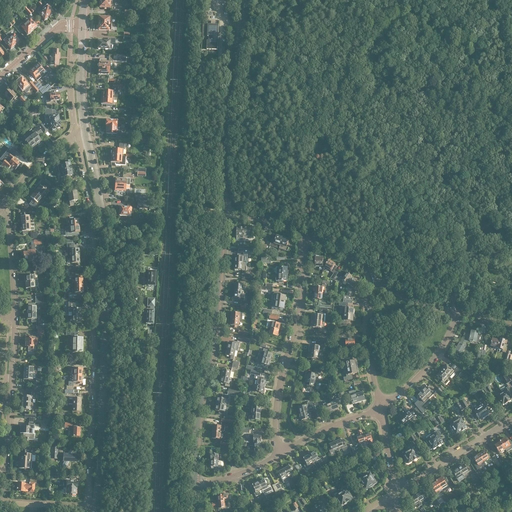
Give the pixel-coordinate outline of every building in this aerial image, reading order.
[(47,5),(42,9),(49,17),(51,15),(53,14),(53,13),(50,8),(53,5),(50,1),(46,4),(47,5)] [(26,7),(24,9),(26,12),(29,16),(32,13),(28,10),(27,8),(26,7)] [(47,18),(49,17),(42,9),(41,11),(39,9),(36,11),(38,13),(44,21),(45,20),(47,19),(47,18)] [(30,20),(26,24),(32,31),(34,29),(35,29),(36,28),(37,27),(30,20)] [(30,33),(32,31),(26,24),(24,25),(23,23),(20,26),(21,27),(21,28),(27,35),(28,35),(29,35),(30,33)] [(218,51),(219,25),(208,24),(207,36),(209,36),(209,41),(207,40),(207,49),(217,50),(217,51),(218,51)] [(6,35),(7,36),(15,46),(17,44),(18,44),(20,43),(19,42),(20,42),(13,34),(11,36),(8,33),(6,35)] [(13,47),(15,46),(7,36),(6,38),(7,39),(4,42),(11,50),(11,49),(12,49),(13,48),(13,47)] [(97,45),(97,48),(98,48),(98,49),(112,49),(112,45),(114,45),(115,45),(115,39),(108,38),(108,41),(104,41),(104,40),(101,40),(100,42),(98,42),(98,45),(97,45)] [(50,64),(53,64),(58,64),(59,59),(58,59),(58,56),(60,56),(60,54),(58,53),(58,50),(53,50),(53,56),(50,56),(50,57),(46,57),(45,57),(43,59),(47,63),(49,61),(50,61),(50,64)] [(98,64),(98,67),(99,67),(99,68),(113,69),(113,60),(109,60),(109,62),(106,62),(106,60),(100,60),(99,63),(98,64)] [(36,65),(33,68),(41,77),(42,78),(48,73),(44,68),(42,69),(43,69),(40,66),(38,64),(37,66),(36,65)] [(37,81),(41,77),(33,68),(30,70),(31,71),(29,72),(31,74),(33,77),(37,81)] [(23,81),(22,79),(20,81),(20,80),(20,81),(19,80),(17,82),(17,83),(23,90),(24,92),(25,93),(26,93),(28,91),(28,90),(27,89),(29,88),(26,84),(27,84),(24,81),(23,81)] [(39,91),(31,82),(28,84),(36,94),(39,91)] [(42,95),(45,92),(50,88),(48,85),(43,89),(38,83),(35,86),(42,95)] [(51,94),(50,88),(45,92),(46,103),(50,103),(51,103),(51,101),(60,100),(59,93),(51,94)] [(113,88),(112,91),(109,91),(108,92),(103,91),(103,93),(102,93),(102,96),(102,97),(117,98),(117,96),(117,88),(113,88)] [(11,92),(9,90),(5,94),(4,95),(10,102),(13,99),(14,100),(16,98),(14,95),(11,92)] [(117,98),(102,98),(102,100),(101,101),(101,103),(102,104),(102,105),(106,105),(106,107),(112,107),(112,101),(117,101),(117,98)] [(58,116),(54,116),(54,113),(45,114),(46,118),(47,122),(48,122),(48,123),(59,121),(58,119),(59,119),(59,116),(58,116)] [(60,121),(59,121),(59,122),(48,123),(49,126),(50,126),(51,129),(52,129),(52,130),(53,131),(55,131),(56,130),(55,129),(56,129),(56,128),(60,128),(60,127),(61,127),(61,124),(60,124),(60,121)] [(47,130),(46,130),(42,124),(38,124),(44,132),(47,130)] [(121,128),(106,127),(106,135),(112,135),(112,133),(117,133),(117,135),(116,135),(116,137),(121,137),(121,128)] [(29,137),(36,145),(39,143),(40,144),(42,143),(41,141),(37,136),(42,133),(39,128),(36,130),(37,132),(35,134),(34,132),(29,137)] [(31,149),(36,145),(29,137),(24,141),(25,142),(23,143),(21,141),(19,144),(22,148),(27,144),(31,149)] [(112,156),(122,157),(123,157),(123,155),(123,150),(122,150),(122,148),(125,149),(126,144),(118,143),(118,148),(119,148),(119,149),(118,149),(118,150),(112,150),(112,151),(111,151),(111,154),(112,155),(112,156)] [(8,169),(11,166),(15,170),(20,164),(16,160),(17,159),(10,154),(8,157),(5,160),(1,165),(5,168),(6,167),(8,169)] [(122,157),(112,156),(111,163),(115,163),(115,165),(125,166),(125,157),(122,157)] [(60,172),(61,172),(61,171),(71,169),(71,170),(71,167),(70,167),(71,167),(70,164),(69,161),(65,162),(66,164),(60,165),(61,169),(59,169),(60,172)] [(71,170),(71,169),(61,171),(61,172),(62,174),(60,175),(61,178),(65,177),(65,178),(70,177),(70,176),(72,176),(72,173),(72,170),(71,170)] [(38,190),(36,193),(42,197),(47,192),(46,191),(48,189),(44,186),(42,188),(40,186),(37,189),(38,190)] [(72,206),(71,201),(77,200),(76,191),(73,192),(73,190),(68,190),(66,191),(67,193),(68,193),(69,201),(67,202),(67,207),(72,206)] [(42,197),(36,193),(34,195),(33,194),(30,198),(31,198),(28,201),(33,204),(33,203),(33,204),(35,202),(37,203),(42,197)] [(131,208),(119,207),(119,215),(120,216),(122,216),(123,215),(129,216),(129,211),(131,211),(131,208)] [(30,224),(32,223),(32,221),(30,221),(29,216),(27,216),(27,214),(27,213),(21,214),(21,217),(21,224),(22,224),(30,224)] [(70,227),(79,226),(79,224),(80,224),(79,219),(75,219),(75,220),(73,220),(73,217),(73,218),(69,218),(69,217),(69,221),(70,227)] [(30,231),(30,224),(22,224),(23,228),(21,228),(22,232),(22,233),(26,233),(26,231),(30,231)] [(79,233),(79,226),(70,227),(70,233),(71,234),(75,234),(75,233),(79,233)] [(250,229),(243,228),(243,238),(247,238),(247,237),(250,237),(250,238),(254,239),(254,233),(252,232),(252,229),(250,229)] [(278,245),(277,248),(279,248),(283,238),(274,235),(271,243),(278,245)] [(283,238),(279,248),(279,249),(288,252),(289,248),(287,248),(288,245),(289,245),(289,244),(288,243),(289,240),(286,239),(287,239),(283,238)] [(68,257),(79,256),(80,256),(79,252),(79,249),(74,249),(73,244),(67,244),(68,257)] [(35,250),(27,250),(27,253),(23,253),(24,260),(24,262),(28,262),(32,262),(32,260),(32,256),(35,256),(35,250)] [(71,264),(75,263),(75,265),(79,265),(79,263),(79,256),(68,257),(69,259),(71,259),(71,264)] [(235,263),(235,264),(246,264),(247,264),(247,260),(246,260),(246,258),(241,257),(241,256),(238,256),(238,257),(236,257),(235,260),(235,263)] [(325,267),(328,262),(323,260),(323,258),(319,258),(319,256),(316,256),(316,258),(315,258),(315,267),(323,267),(325,267)] [(328,262),(325,267),(334,273),(336,268),(334,267),(336,265),(329,261),(328,262)] [(148,286),(155,286),(156,272),(148,271),(148,286)] [(334,280),(341,285),(344,282),(347,284),(352,277),(347,273),(342,280),(336,276),(334,280)] [(25,282),(37,282),(38,282),(37,280),(34,280),(34,276),(34,274),(27,275),(27,276),(25,276),(25,282)] [(72,283),(72,286),(83,286),(82,282),(83,282),(83,280),(82,280),(82,279),(82,277),(74,277),(74,283),(72,283)] [(355,279),(352,277),(347,284),(350,285),(348,288),(353,292),(354,291),(358,291),(358,288),(357,287),(359,284),(358,284),(359,282),(357,280),(356,282),(354,280),(355,279)] [(326,288),(326,286),(326,285),(325,285),(322,284),(322,286),(319,286),(319,287),(315,287),(315,288),(314,288),(314,292),(315,292),(315,293),(323,294),(326,294),(327,291),(325,291),(325,288),(326,288)] [(274,301),(285,303),(285,302),(286,296),(280,295),(280,294),(277,293),(277,295),(274,294),(273,297),(275,297),(274,301)] [(154,307),(154,300),(154,299),(148,299),(148,300),(148,306),(148,307),(150,307),(150,310),(147,310),(147,311),(147,314),(146,314),(146,315),(146,320),(146,324),(147,325),(147,324),(153,325),(153,324),(153,321),(154,320),(153,320),(154,315),(154,311),(154,310),(153,310),(154,307)] [(285,303),(274,301),(274,305),(272,304),(272,310),(277,311),(278,308),(284,309),(285,303)] [(71,316),(72,316),(80,316),(80,309),(75,309),(75,306),(75,303),(68,303),(68,312),(71,312),(71,316)] [(340,303),(339,303),(339,305),(340,305),(340,306),(343,306),(342,314),(344,314),(353,315),(353,309),(347,308),(348,303),(340,303)] [(27,307),(27,313),(36,313),(36,307),(36,306),(35,306),(35,304),(28,304),(28,307),(27,307)] [(314,314),(313,321),(322,322),(322,318),(324,318),(324,314),(326,314),(326,311),(327,311),(327,308),(321,307),(320,315),(314,314)] [(36,313),(27,313),(27,319),(31,319),(31,322),(36,322),(36,319),(36,313)] [(353,315),(344,314),(344,318),(342,318),(342,323),(341,323),(339,323),(339,325),(340,326),(346,326),(346,323),(348,323),(348,322),(350,323),(350,321),(352,322),(353,315)] [(80,316),(72,316),(72,323),(73,323),(73,324),(75,324),(75,323),(80,323),(80,319),(81,319),(81,316),(80,316)] [(240,320),(232,319),(231,322),(230,324),(231,324),(231,326),(233,326),(233,328),(237,328),(237,326),(239,326),(241,326),(241,323),(240,323),(240,320)] [(271,328),(279,330),(280,330),(280,327),(281,324),(270,321),(269,328),(271,328)] [(325,322),(322,322),(313,321),(313,327),(319,328),(318,333),(326,334),(326,330),(323,330),(323,326),(324,326),(325,322)] [(279,330),(271,328),(269,335),(277,337),(278,336),(279,333),(278,333),(279,330)] [(465,333),(463,337),(468,339),(468,340),(470,340),(469,341),(470,341),(470,340),(473,341),(473,342),(478,343),(480,336),(478,336),(478,333),(472,331),(471,335),(465,333)] [(346,347),(350,347),(355,346),(354,340),(346,340),(346,335),(345,335),(340,335),(341,343),(346,343),(346,347)] [(29,339),(26,339),(25,346),(28,347),(28,352),(33,352),(33,347),(34,343),(37,343),(37,338),(29,337),(29,339)] [(468,339),(463,337),(460,343),(457,348),(457,347),(457,348),(456,350),(455,350),(456,351),(455,351),(458,353),(457,355),(461,358),(461,357),(462,358),(466,349),(465,348),(466,346),(465,346),(468,340),(468,339)] [(82,339),(72,338),(72,352),(82,352),(82,345),(83,345),(83,342),(82,342),(82,339)] [(500,341),(498,349),(503,350),(505,344),(506,344),(507,340),(500,338),(500,341)] [(498,349),(500,341),(492,339),(490,346),(493,347),(493,348),(498,349)] [(311,345),(310,352),(322,353),(323,349),(321,349),(321,345),(323,345),(323,344),(324,344),(324,342),(318,341),(317,346),(311,345)] [(228,349),(236,351),(237,344),(235,344),(235,343),(234,343),(234,344),(229,343),(228,346),(227,349),(228,349)] [(236,351),(228,349),(227,352),(226,352),(226,354),(227,355),(226,356),(231,357),(231,359),(234,360),(234,357),(235,357),(236,351)] [(263,358),(271,360),(272,360),(272,357),(273,354),(269,353),(269,351),(264,349),(263,351),(262,351),(260,358),(261,358),(263,358)] [(322,353),(310,352),(310,358),(312,359),(312,361),(315,361),(315,364),(323,365),(324,362),(321,362),(321,361),(320,361),(320,357),(322,357),(322,353)] [(344,361),(345,369),(356,367),(355,361),(349,362),(348,357),(340,358),(340,362),(344,361)] [(270,363),(271,360),(263,358),(261,358),(260,358),(258,364),(269,367),(269,366),(270,366),(271,363),(270,363)] [(446,366),(442,371),(447,376),(449,374),(450,375),(451,375),(453,372),(452,371),(452,370),(451,370),(449,368),(450,368),(448,366),(447,367),(446,366)] [(458,366),(456,368),(468,377),(470,375),(458,366)] [(356,367),(345,369),(344,369),(345,373),(346,373),(347,377),(344,378),(344,381),(352,380),(351,375),(357,374),(356,367)] [(468,367),(465,371),(474,377),(477,374),(468,367)] [(307,379),(315,381),(316,377),(318,377),(318,373),(321,373),(321,370),(314,369),(313,374),(308,373),(307,379)] [(222,377),(230,378),(231,372),(223,370),(223,371),(222,371),(222,374),(222,377)] [(447,376),(442,371),(437,376),(438,377),(440,379),(442,381),(441,383),(445,385),(446,385),(446,386),(450,382),(449,381),(446,378),(447,376)] [(28,381),(32,381),(36,382),(36,374),(24,373),(23,380),(28,380),(28,381)] [(506,374),(501,377),(506,384),(510,381),(506,374)] [(81,383),(82,376),(72,375),(71,382),(78,382),(78,384),(81,384),(81,383)] [(221,382),(221,383),(226,384),(225,386),(230,387),(230,385),(229,384),(230,378),(222,377),(221,379),(220,382),(221,382)] [(257,386),(265,387),(265,384),(266,385),(266,382),(266,381),(263,380),(264,378),(258,377),(258,379),(257,386)] [(311,389),(311,392),(316,393),(317,390),(316,389),(317,381),(315,381),(307,379),(306,380),(305,380),(305,382),(306,383),(305,386),(308,386),(307,389),(311,389)] [(265,387),(257,386),(254,385),(252,393),(259,394),(259,393),(264,394),(264,393),(265,390),(264,390),(265,387)] [(428,385),(422,391),(429,399),(436,392),(433,389),(432,390),(430,388),(430,387),(428,385)] [(502,394),(508,403),(511,401),(510,400),(511,399),(511,398),(511,397),(511,396),(511,393),(508,386),(505,388),(506,389),(501,392),(502,394)] [(26,392),(28,392),(28,396),(22,396),(22,403),(33,403),(33,400),(34,400),(34,397),(33,397),(33,392),(31,392),(31,388),(26,388),(26,392)] [(353,404),(355,404),(356,404),(359,403),(356,395),(355,390),(350,392),(351,395),(350,395),(353,404)] [(424,404),(429,399),(422,391),(417,396),(421,400),(420,401),(422,403),(422,404),(423,404),(424,404)] [(360,394),(356,395),(359,403),(362,402),(362,401),(365,401),(362,392),(360,392),(360,394)] [(496,394),(496,395),(496,396),(502,405),(504,404),(505,405),(508,403),(502,394),(499,396),(498,394),(497,393),(496,394)] [(344,401),(343,399),(341,394),(338,395),(339,398),(335,400),(333,401),(333,402),(330,404),(333,412),(336,411),(336,410),(339,409),(338,407),(341,407),(339,403),(344,401)] [(68,405),(72,405),(81,406),(81,405),(81,402),(81,399),(73,398),(73,397),(69,397),(68,405)] [(252,414),(261,414),(261,411),(262,412),(263,408),(255,407),(256,400),(247,399),(246,403),(251,403),(251,410),(252,410),(252,414)] [(482,406),(479,408),(485,417),(488,416),(488,415),(490,414),(484,405),(485,404),(484,401),(480,403),(482,406)] [(333,412),(330,404),(326,405),(326,404),(319,406),(317,402),(314,404),(317,410),(317,411),(322,409),(323,412),(325,411),(327,414),(329,413),(330,413),(333,412)] [(314,411),(312,403),(307,404),(308,405),(299,408),(300,411),(299,411),(300,414),(308,412),(312,411),(314,411)] [(216,410),(216,411),(220,411),(219,414),(224,414),(225,412),(226,406),(217,404),(216,407),(215,410),(216,410)] [(417,408),(421,413),(424,417),(426,416),(424,414),(425,412),(420,405),(417,408)] [(485,417),(479,408),(478,407),(475,409),(473,410),(479,420),(482,419),(485,417)] [(405,415),(404,415),(408,420),(413,416),(414,416),(416,414),(412,409),(410,411),(409,411),(408,412),(404,408),(401,410),(403,413),(403,414),(403,413),(405,415)] [(308,412),(300,414),(300,417),(301,417),(302,420),(311,418),(310,415),(313,415),(312,411),(308,412)] [(441,416),(440,416),(439,414),(437,416),(437,415),(435,417),(436,418),(440,425),(444,422),(441,416)] [(408,420),(404,415),(399,419),(406,427),(409,425),(407,422),(408,420)] [(466,428),(465,425),(460,417),(457,419),(458,420),(455,422),(461,431),(462,432),(465,430),(465,429),(466,428)] [(438,426),(440,425),(436,418),(431,421),(436,428),(438,426)] [(213,429),(213,433),(224,433),(225,433),(225,431),(224,431),(225,425),(226,423),(236,424),(236,421),(222,419),(221,422),(221,426),(214,426),(214,427),(213,427),(213,429)] [(456,435),(461,431),(455,422),(455,420),(452,422),(453,423),(450,425),(451,426),(450,426),(450,427),(451,429),(450,429),(450,430),(452,433),(453,433),(454,433),(455,434),(456,434),(456,435)] [(76,423),(65,423),(64,428),(69,428),(69,431),(71,431),(71,436),(73,437),(79,437),(80,425),(76,425),(76,423)] [(35,424),(24,424),(24,427),(21,427),(20,434),(23,434),(23,437),(27,438),(27,440),(34,440),(33,440),(34,435),(34,434),(34,429),(33,429),(34,427),(34,425),(35,425),(35,424)] [(368,447),(364,436),(363,436),(363,434),(363,433),(362,433),(362,431),(357,432),(359,438),(358,438),(360,444),(363,443),(365,448),(368,447)] [(432,437),(438,446),(438,447),(441,445),(443,443),(439,437),(441,436),(437,431),(433,433),(435,435),(432,437)] [(371,449),(370,445),(374,444),(370,434),(364,436),(368,447),(368,450),(369,453),(374,452),(373,448),(371,449)] [(432,449),(433,450),(438,446),(432,437),(430,434),(426,437),(425,438),(427,440),(427,441),(426,441),(426,442),(428,444),(429,444),(430,446),(430,447),(431,449),(432,449)] [(342,439),(342,440),(341,438),(338,439),(338,441),(336,442),(339,450),(342,449),(343,452),(345,452),(349,450),(344,440),(342,441),(342,439)] [(500,442),(500,443),(504,449),(510,446),(510,447),(511,446),(506,438),(501,442),(500,441),(500,442)] [(254,446),(254,449),(255,452),(258,452),(258,449),(261,449),(261,442),(254,443),(250,443),(246,443),(246,446),(250,445),(250,446),(254,446)] [(334,452),(339,450),(336,442),(330,445),(330,446),(328,447),(332,457),(336,455),(334,452)] [(504,449),(500,443),(495,446),(499,453),(505,450),(504,449)] [(408,452),(413,461),(414,461),(415,461),(416,460),(417,460),(417,459),(419,458),(414,451),(417,449),(414,445),(411,447),(413,449),(408,452)] [(19,454),(18,461),(31,462),(32,451),(25,450),(25,454),(19,454)] [(413,461),(408,452),(407,451),(405,453),(403,455),(404,458),(404,457),(406,460),(405,461),(405,463),(406,464),(407,464),(408,464),(413,461)] [(488,455),(487,456),(484,451),(479,455),(485,464),(486,466),(492,461),(488,455)] [(316,462),(319,460),(317,455),(316,453),(315,453),(315,452),(309,455),(314,463),(318,470),(322,468),(321,468),(318,462),(317,463),(316,463),(316,462)] [(61,460),(63,460),(63,461),(64,462),(63,464),(67,466),(68,462),(78,462),(78,455),(64,454),(63,457),(62,457),(61,460)] [(303,457),(303,458),(304,459),(303,459),(305,461),(304,462),(306,465),(307,464),(308,466),(307,466),(308,469),(310,467),(311,466),(310,465),(314,463),(309,455),(306,457),(305,455),(303,457)] [(485,464),(479,455),(473,458),(476,463),(475,463),(477,466),(477,465),(479,468),(485,464)] [(31,462),(18,461),(18,469),(24,469),(24,473),(31,473),(31,462)] [(284,469),(288,477),(294,474),(289,465),(286,466),(287,468),(284,469)] [(463,476),(465,479),(473,474),(470,469),(467,470),(464,465),(461,467),(461,466),(458,467),(459,468),(458,468),(463,476)] [(458,468),(453,472),(455,476),(454,477),(456,479),(457,479),(463,476),(458,468)] [(284,469),(284,470),(278,473),(279,474),(278,474),(280,476),(283,480),(284,483),(290,480),(288,477),(284,469)] [(373,473),(372,474),(371,475),(370,474),(365,477),(371,487),(376,483),(377,483),(378,481),(377,480),(376,480),(375,480),(374,480),(373,478),(375,476),(373,473)] [(25,484),(17,483),(16,491),(25,492),(25,490),(29,490),(29,492),(34,492),(35,484),(36,484),(37,477),(30,477),(29,483),(29,485),(25,484)] [(371,487),(365,477),(360,480),(361,482),(361,483),(361,484),(362,484),(364,487),(363,487),(363,488),(363,487),(365,490),(365,489),(366,490),(371,487)] [(436,481),(437,482),(441,489),(442,489),(443,492),(451,487),(448,482),(445,483),(442,478),(437,481),(436,481)] [(64,488),(66,488),(76,488),(77,488),(77,482),(73,482),(73,481),(69,481),(69,479),(64,479),(63,483),(64,483),(64,488)] [(259,482),(262,490),(266,497),(268,496),(266,492),(266,491),(269,490),(266,483),(267,483),(266,480),(265,481),(265,480),(259,482)] [(262,490),(259,482),(258,481),(252,483),(253,485),(256,493),(254,494),(256,497),(260,495),(259,492),(262,490)] [(441,489),(437,482),(431,486),(436,493),(442,489),(441,489)] [(479,482),(466,490),(469,496),(474,492),(473,490),(481,485),(479,482)] [(341,493),(347,502),(353,499),(345,487),(343,488),(344,490),(343,490),(344,491),(341,493)] [(420,503),(423,501),(425,504),(430,501),(427,496),(424,498),(421,492),(418,494),(418,493),(415,495),(416,495),(415,496),(420,503)] [(228,501),(231,501),(231,495),(228,495),(228,493),(224,494),(224,495),(218,496),(218,502),(228,502),(228,501)] [(341,493),(338,495),(337,493),(334,494),(335,495),(340,502),(337,504),(340,508),(340,507),(341,505),(342,506),(343,504),(344,505),(347,503),(346,503),(347,502),(341,493)] [(421,505),(420,503),(415,496),(410,499),(412,502),(410,503),(413,508),(417,505),(418,507),(421,505)] [(320,506),(318,507),(320,511),(327,511),(322,502),(320,502),(319,503),(319,504),(320,506)]
